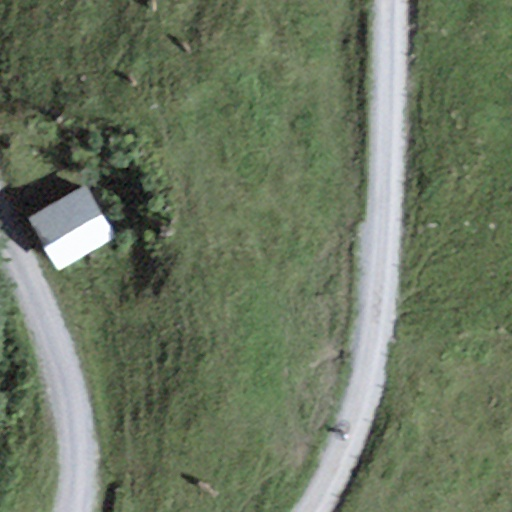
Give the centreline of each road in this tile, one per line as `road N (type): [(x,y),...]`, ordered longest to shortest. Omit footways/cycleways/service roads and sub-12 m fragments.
road 1 (track): [(389,0),(380,296),(363,393),(312,511)]
road 2 (track): [(73,511),(79,434),(70,390),(42,297),(0,222)]
